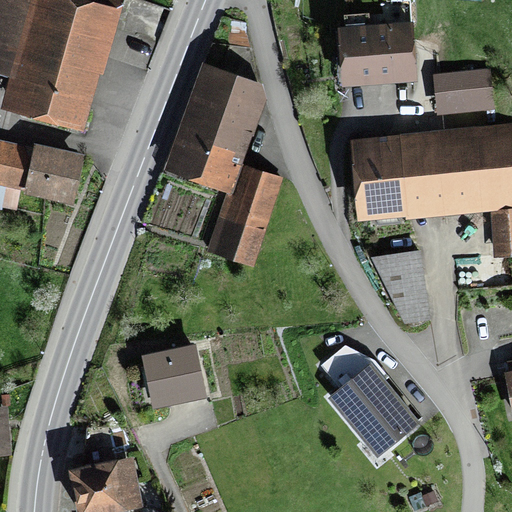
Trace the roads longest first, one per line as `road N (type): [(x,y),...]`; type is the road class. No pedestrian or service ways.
road 1 (residential): [(256,0),(309,188),(386,328),(469,438),(472,511)]
road 2 (primary): [(205,0),(76,335),(53,405),(34,511)]
